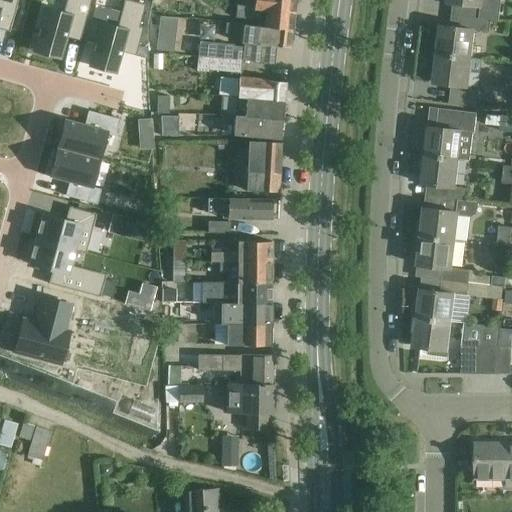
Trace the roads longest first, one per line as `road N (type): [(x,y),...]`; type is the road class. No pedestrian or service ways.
road 1 (residential): [(400,0),(376,331),(396,393),(440,412)]
road 2 (secondary): [(322,413),(317,258),(340,0)]
